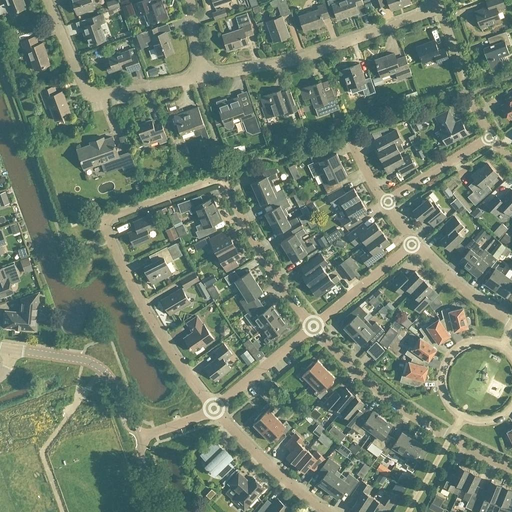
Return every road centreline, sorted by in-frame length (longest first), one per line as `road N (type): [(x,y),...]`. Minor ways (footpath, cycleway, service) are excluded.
road 1 (residential): [(213,409),(143,310),(101,222),(225,178),(245,229),(314,326)]
road 2 (residential): [(438,8),(321,49),(204,76)]
road 3 (residential): [(204,76),(93,95),(82,86),(48,0)]
road 4 (residential): [(314,326),(383,392),(451,436)]
road 5 (tertiary): [(141,437),(104,372),(81,360),(12,350)]
road 6 (residential): [(322,511),(213,409)]
road 7 (residential): [(213,409),(314,326)]
road 8 (residential): [(383,205),(492,136)]
road 9 (residential): [(314,326),(413,245)]
road 10 (residential): [(511,325),(413,245)]
road 11 (residential): [(501,347),(473,343),(449,358),(442,385),(461,416)]
